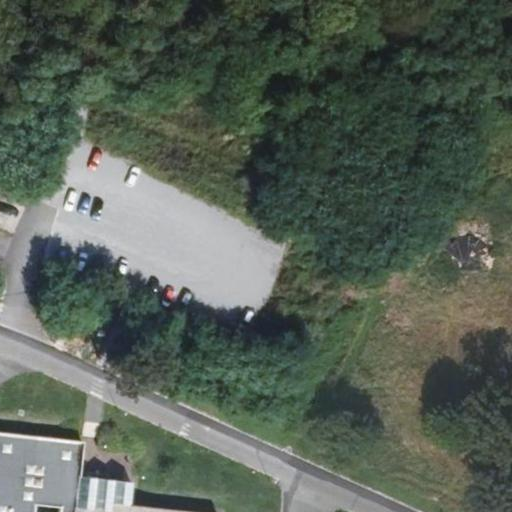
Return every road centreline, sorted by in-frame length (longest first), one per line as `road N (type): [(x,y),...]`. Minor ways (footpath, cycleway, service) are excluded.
road 1 (unclassified): [(0,347),(103,384),(378,511)]
road 2 (unknown): [(44,204),(65,174),(84,173),(214,242)]
